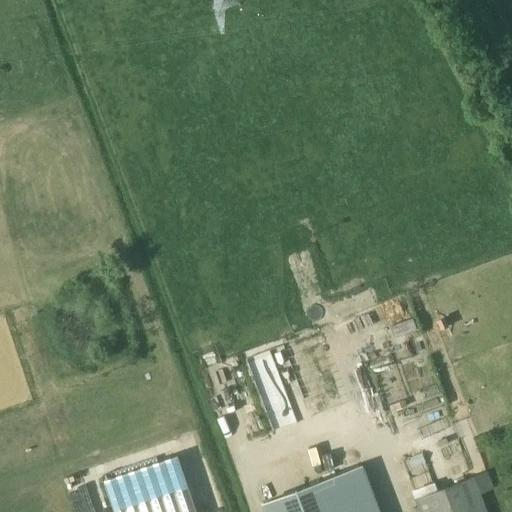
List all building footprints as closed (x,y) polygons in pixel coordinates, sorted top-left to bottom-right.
[(413,320),(392,323),(393,335),(415,332),(413,320)] [(110,475),(169,454),(165,443),(106,464),(110,475)] [(197,511),(188,485),(178,456),(104,481),(115,511),(197,511)] [(374,511),(359,471),(265,507),(267,511),(374,511)] [(488,511),(475,476),(415,499),(419,511),(488,511)]
